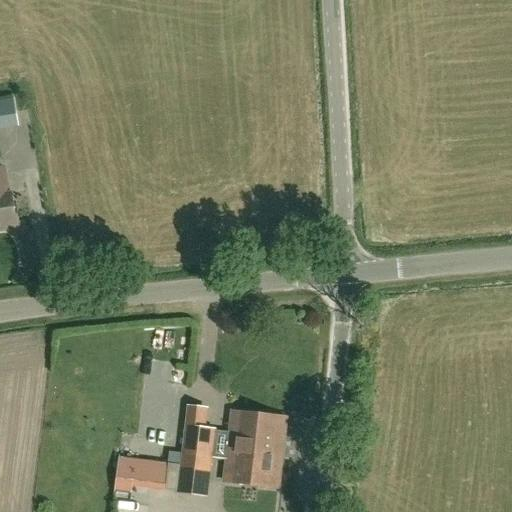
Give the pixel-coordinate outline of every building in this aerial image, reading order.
[(12,96),(0,96),(0,122),(13,122),(12,96)] [(0,196),(0,226),(15,224),(10,194),(7,195),(0,196)] [(189,408),(179,493),(205,496),(212,430),(202,429),(205,409),(189,408)] [(227,457),(280,463),(285,419),(232,413),(227,457)] [(277,489),(280,463),(227,457),(224,482),(277,489)]
